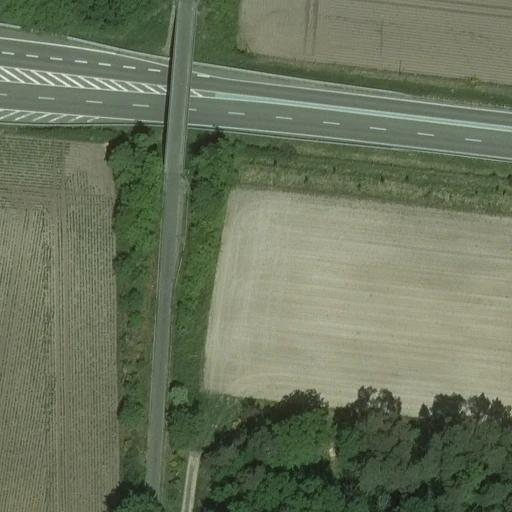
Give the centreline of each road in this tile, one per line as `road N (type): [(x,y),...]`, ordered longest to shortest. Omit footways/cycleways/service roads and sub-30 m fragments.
road 1 (unclassified): [(184,0),(151,511)]
road 2 (trunk): [(101,84),(511,133)]
